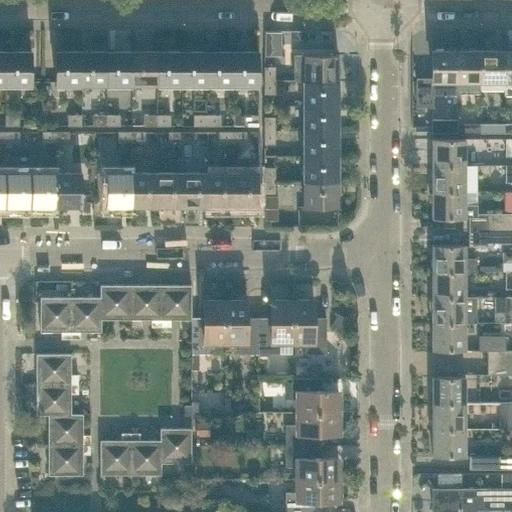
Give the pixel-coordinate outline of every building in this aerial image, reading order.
[(31,85),(31,50),(5,50),(5,85),(31,85)] [(81,85),(81,50),(55,50),(55,85),(81,85)] [(106,85),(106,50),(81,50),(81,85),(106,85)] [(131,85),(131,50),(106,50),(106,85),(131,85)] [(156,85),(156,50),(131,50),(131,85),(156,85)] [(182,85),(182,50),(156,50),(156,85),(182,85)] [(207,85),(207,50),(182,50),(182,85),(207,85)] [(232,85),(232,50),(207,50),(207,85),(232,85)] [(258,85),(258,51),(232,50),(232,85),(258,85)] [(456,82),(456,50),(432,50),(432,82),(456,82)] [(480,82),(480,50),(456,50),(456,82),(480,82)] [(504,90),(504,50),(480,50),(480,82),(480,90),(504,90)] [(338,54),(333,54),(303,54),(303,80),(338,80),(338,54)] [(275,79),(275,66),(264,66),(264,79),(275,79)] [(275,93),(275,79),(264,79),(264,93),(275,93)] [(338,105),(338,80),(303,80),(303,105),(338,105)] [(338,130),(338,105),(303,105),(303,130),(338,130)] [(19,125),(19,114),(5,114),(5,125),(19,125)] [(81,114),(67,114),(67,125),(81,125),(81,114)] [(106,125),(106,114),(92,114),(92,125),(106,125)] [(106,114),(106,125),(120,125),(120,114),(106,114)] [(157,125),(157,114),(143,114),(143,125),(157,125)] [(157,114),(157,125),(170,125),(170,114),(157,114)] [(207,125),(207,114),(193,114),(193,125),(207,125)] [(207,114),(207,125),(220,125),(220,114),(207,114)] [(258,125),(258,114),(244,114),(244,125),(258,125)] [(264,130),(275,130),(275,116),(264,116),(264,130)] [(456,132),(456,123),(456,119),(432,119),(431,132),(456,132)] [(480,132),(480,123),(456,123),(456,132),(480,132)] [(504,132),(504,124),(480,123),(480,132),(504,132)] [(275,143),(275,130),(264,130),(264,143),(275,143)] [(338,156),(338,130),(303,130),(303,156),(338,156)] [(5,131),(5,142),(19,142),(19,131),(5,131)] [(56,142),(56,131),(42,131),(42,142),(56,142)] [(56,131),(56,142),(69,142),(69,131),(56,131)] [(131,142),(131,131),(118,131),(118,142),(131,142)] [(131,131),(131,142),(145,142),(145,131),(131,131)] [(182,142),(182,131),(168,131),(168,142),(182,142)] [(182,131),(182,142),(195,142),(195,131),(182,131)] [(232,142),(232,131),(219,131),(219,142),(232,142)] [(232,131),(232,142),(246,142),(246,131),(232,131)] [(465,164),(465,138),(432,138),(432,164),(465,164)] [(338,181),(338,156),(303,156),(303,181),(338,181)] [(465,190),(465,164),(432,164),(432,190),(465,190)] [(275,180),(275,167),(264,167),(264,180),(275,180)] [(31,206),(31,171),(6,172),(6,206),(31,206)] [(31,206),(56,206),(56,171),(31,171),(31,206)] [(82,206),(82,172),(56,171),(56,206),(82,206)] [(132,206),(132,172),(106,172),(106,206),(132,206)] [(157,206),(157,172),(132,172),(132,206),(157,206)] [(182,206),(182,172),(157,172),(157,206),(182,206)] [(207,206),(207,172),(182,172),(182,206),(207,206)] [(232,206),(232,172),(207,172),(207,206),(232,206)] [(258,206),(258,172),(232,172),(232,206),(258,206)] [(275,194),(275,180),(264,180),(264,194),(275,194)] [(338,206),(338,181),(303,181),(303,207),(338,206)] [(431,216),(465,216),(465,190),(432,190),(431,216)] [(511,230),(511,213),(488,214),(488,216),(476,216),(469,216),(469,230),(511,230)] [(511,243),(511,230),(469,230),(469,245),(488,245),(488,243),(511,243)] [(465,257),(465,244),(431,244),(431,270),(465,271),(477,271),(477,257),(465,257)] [(465,296),(465,271),(431,270),(431,296),(465,296)] [(101,319),(130,319),(131,284),(100,284),(100,296),(101,296),(101,319)] [(130,319),(160,319),(160,284),(131,284),(130,319)] [(191,319),(191,317),(191,284),(160,284),(160,319),(161,319),(170,319),(191,319)] [(70,338),(70,296),(40,296),(40,331),(61,331),(61,338),(70,338)] [(101,296),(100,296),(70,296),(70,338),(80,338),(80,331),(101,331),(101,319),(101,296)] [(477,296),(465,296),(431,296),(431,322),(465,322),(477,322),(477,296)] [(212,341),(225,341),(225,300),(203,300),(203,324),(192,324),(192,317),(191,317),(191,319),(191,353),(212,353),(212,341)] [(247,324),(247,317),(247,300),(225,300),(225,341),(238,341),(238,353),(259,353),(259,324),(247,324)] [(279,341),(292,341),(292,300),(270,300),(271,324),(259,324),(259,353),(279,353),(279,341)] [(314,324),(314,317),(314,300),(292,300),(292,341),(305,341),(305,353),(326,353),(326,317),(326,324),(314,324)] [(465,348),(465,322),(431,322),(432,348),(465,348)] [(479,350),(487,350),(505,350),(505,336),(479,336),(479,350)] [(511,362),(511,349),(505,350),(487,350),(487,362),(511,362)] [(71,374),(71,353),(36,353),(36,384),(70,383),(78,383),(78,374),(71,374)] [(487,374),(508,374),(511,373),(511,362),(487,362),(487,374)] [(479,383),(508,382),(508,374),(487,374),(479,374),(479,383)] [(465,402),(465,376),(432,376),(432,402),(465,402)] [(321,377),(292,377),(285,377),(285,398),(297,398),(297,411),(338,411),(338,390),(314,390),(314,378),(321,378),(321,377)] [(70,414),(70,413),(70,393),(70,383),(36,384),(36,414),(48,414),(70,414)] [(465,428),(465,402),(432,402),(432,429),(465,428)] [(338,411),(297,411),(297,424),(285,424),(285,445),(314,445),(314,433),(338,433),(338,411)] [(83,444),(83,413),(70,413),(70,414),(48,414),(48,444),(83,444)] [(191,462),(191,428),(160,427),(160,439),(160,462),(191,462)] [(432,454),(465,454),(465,428),(432,429),(432,454)] [(130,474),(130,432),(121,432),(121,439),(100,439),(100,474),(130,474)] [(140,439),(140,432),(130,432),(130,474),(160,474),(160,462),(160,439),(140,439)] [(90,454),(90,444),(83,444),(48,444),(48,474),(83,474),(83,453),(90,454)] [(314,457),(314,445),(285,445),(285,466),(297,466),(297,478),(338,478),(338,457),(314,457)] [(511,468),(511,455),(469,456),(469,468),(511,468)] [(338,500),(338,478),(297,478),(297,491),(285,491),(284,511),(313,511),(314,500),(338,500)] [(475,511),(475,509),(511,508),(511,487),(432,487),(432,511),(440,511),(475,511)]
